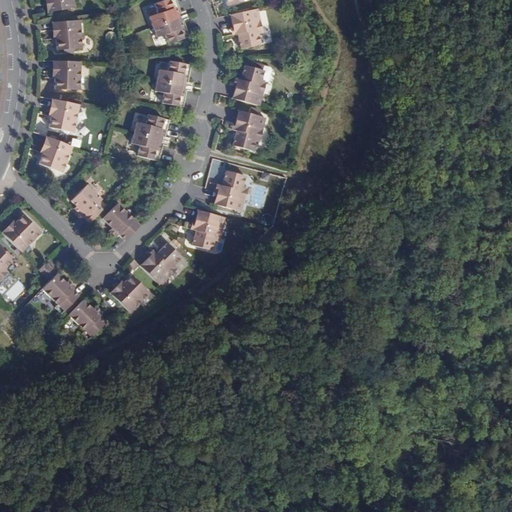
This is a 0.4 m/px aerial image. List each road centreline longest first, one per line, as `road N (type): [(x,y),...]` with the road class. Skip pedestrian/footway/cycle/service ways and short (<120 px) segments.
road 1 (residential): [(198,0),(208,90),(185,180),(103,270),(0,178)]
road 2 (residential): [(0,163),(18,86),(10,0)]
